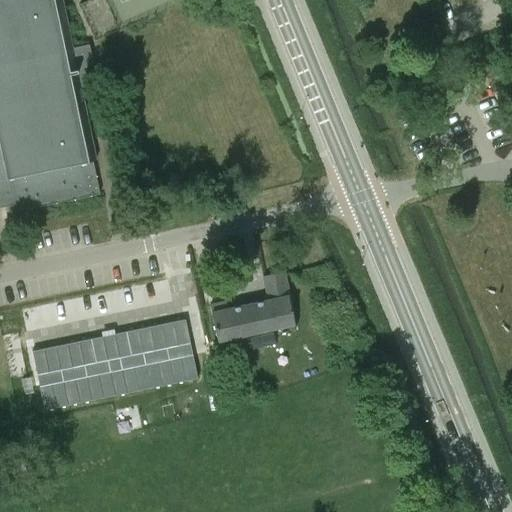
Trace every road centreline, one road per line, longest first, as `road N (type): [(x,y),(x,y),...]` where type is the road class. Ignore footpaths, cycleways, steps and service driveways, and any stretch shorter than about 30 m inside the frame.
road 1 (secondary): [(491,511),(362,200)]
road 2 (secondary): [(362,200),(281,0)]
